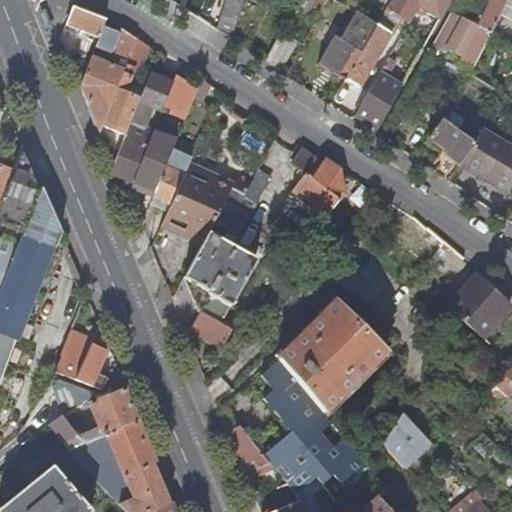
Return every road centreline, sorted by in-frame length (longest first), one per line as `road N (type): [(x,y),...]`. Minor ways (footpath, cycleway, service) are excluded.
road 1 (secondary): [(2,0),(208,511)]
road 2 (residential): [(511,267),(99,0)]
